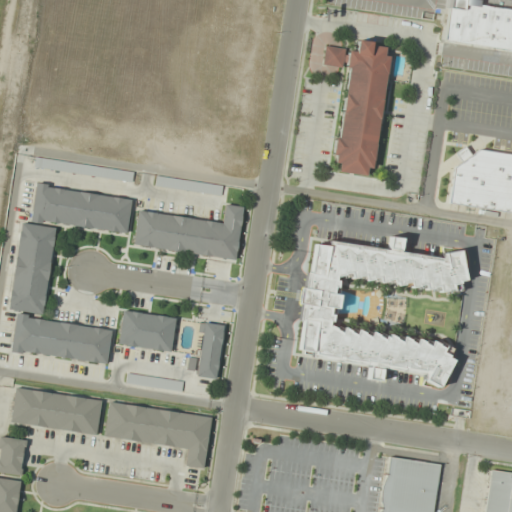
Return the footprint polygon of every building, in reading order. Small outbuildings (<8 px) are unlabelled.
[(350,41),(330,170),(371,176),(389,46),(350,41)] [(511,154),(467,149),(467,151),(456,150),(449,204),(511,211),(511,154)] [(220,194),(221,185),(156,177),(155,186),(220,194)] [(126,233),(130,198),(35,186),(31,221),(126,233)] [(137,210),(132,246),(236,259),(243,206),(224,204),(222,222),(137,210)] [(107,363),(111,328),(43,320),(54,228),(20,224),(9,309),(16,310),(11,351),(107,363)] [(310,240),(296,354),(367,364),(365,379),(381,380),(382,369),(407,372),(438,387),(453,360),(448,357),(449,345),(370,335),(369,336),(361,332),(350,330),(343,327),(341,331),(333,327),(337,293),(333,291),(340,277),(458,292),(463,257),(400,249),(401,238),(390,237),(388,242),(387,250),(310,240)] [(117,346),(171,351),(175,316),(121,310),(117,346)] [(222,325),(202,322),(196,376),(216,379),(222,325)] [(96,434),(101,398),(14,387),(10,423),(96,434)] [(203,468),(210,416),(107,402),(103,437),(187,448),(185,466),(203,468)] [(0,472),(21,475),(25,440),(0,436),(0,472)] [(0,511),(16,511),(20,480),(0,478),(0,511)]
